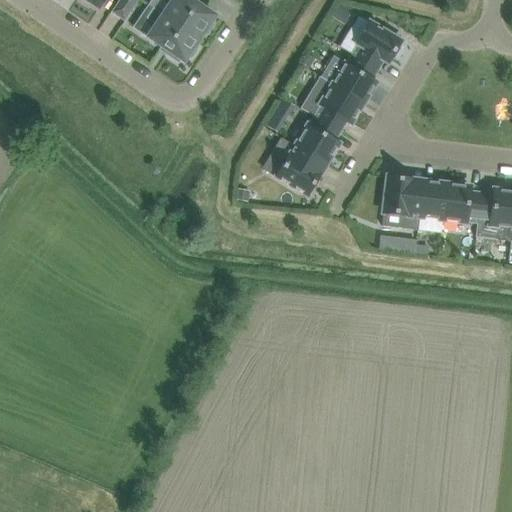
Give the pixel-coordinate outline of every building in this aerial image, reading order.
[(105,0),(81,0),(88,5),(90,4),(99,9),(105,0)] [(119,0),(111,13),(124,22),(138,0),(119,0)] [(168,0),(171,3),(163,15),(199,40),(203,34),(206,37),(214,25),(211,23),(215,17),(191,1),(191,0),(168,0)] [(345,25),(352,13),(339,5),(332,16),(345,25)] [(147,38),(171,54),(169,57),(178,64),(180,60),(184,62),(188,57),(191,59),(198,48),(195,46),(199,40),(163,15),(153,9),(146,19),(156,25),(147,38)] [(370,23),(351,54),(365,63),(365,62),(377,69),(383,60),(388,63),(391,58),(394,59),(400,49),(397,47),(400,42),(397,40),(399,38),(389,31),(387,34),(370,23)] [(351,54),(332,85),(363,104),(375,84),(370,80),(377,69),(365,62),(365,63),(351,54)] [(307,55),(301,66),(308,70),(315,59),(307,55)] [(332,85),(314,116),(339,131),(346,121),(351,124),(363,104),(332,85)] [(283,99),(277,109),(285,114),(291,104),(283,99)] [(314,116),(295,146),(321,162),(320,162),(325,165),(338,145),(333,141),(339,131),(314,116)] [(321,162),(295,146),(276,177),(307,196),(325,165),(320,162),(321,162)] [(418,231),(420,218),(419,218),(422,192),(423,182),(388,178),(387,181),(384,181),(383,193),(386,193),(381,227),(418,231)] [(420,218),(441,220),(445,184),(423,182),(422,192),(419,218),(420,218)] [(475,238),(476,238),(481,195),(469,193),(470,187),(445,184),(441,220),(477,225),(475,238)] [(235,200),(247,202),(248,191),(237,189),(235,200)] [(499,227),(511,228),(511,192),(494,190),(493,196),(481,195),(476,238),(497,241),(499,227)] [(407,240),(405,253),(416,255),(416,254),(417,245),(417,241),(407,240)] [(416,254),(416,255),(424,255),(425,246),(417,245),(416,254)]
